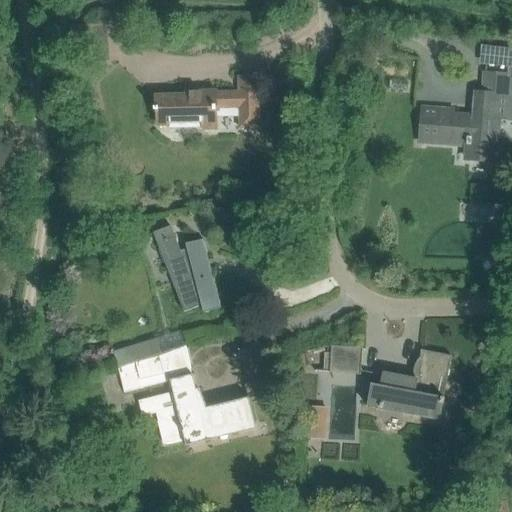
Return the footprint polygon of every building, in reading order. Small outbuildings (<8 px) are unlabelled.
[(69,27),(73,63),(110,60),(106,24),(69,27)] [(484,72),(483,94),(477,93),(475,117),(452,115),(452,110),(423,108),(421,134),(468,138),(466,159),(496,161),(500,118),(511,119),(511,107),(511,49),(508,49),(507,73),(484,72)] [(186,96),(167,96),(156,97),(158,124),(202,123),(202,129),(216,128),(215,117),(239,117),(239,128),(261,128),(261,75),(238,76),(238,92),(186,93),(186,96)] [(180,251),(170,226),(153,233),(184,312),(201,306),(203,313),(221,308),(211,268),(207,270),(204,260),(208,259),(203,240),(185,244),(187,250),(180,251)] [(257,265),(283,268),(284,248),(258,246),(257,265)] [(113,352),(118,367),(185,347),(180,331),(113,352)] [(363,348),(331,346),(330,373),(361,375),(363,348)] [(157,415),(164,444),(185,439),(188,449),(257,433),(249,403),(273,397),(269,378),(244,384),(248,399),(207,409),(199,389),(196,390),(185,347),(119,368),(125,393),(166,382),(166,383),(170,382),(172,393),(139,401),(144,419),(157,415)] [(415,380),(383,374),(380,386),(371,384),(367,406),(440,420),(452,356),(421,350),(421,351),(423,352),(422,358),(420,358),(418,360),(417,361),(416,364),(415,366),(415,368),(414,370),(414,372),(414,375),(414,377),(416,377),(415,380)] [(92,505),(97,490),(74,483),(71,498),(92,505)]
